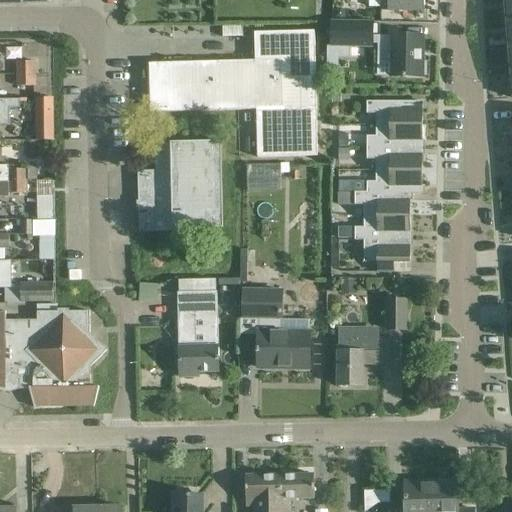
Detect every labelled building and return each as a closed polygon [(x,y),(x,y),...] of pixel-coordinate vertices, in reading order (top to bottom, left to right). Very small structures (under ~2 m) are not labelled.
[(387,0),(388,10),(423,11),(423,0),(387,0)] [(332,21),(332,46),(328,46),(327,57),(348,58),(348,46),(371,47),(372,22),(332,21)] [(256,109),(257,157),(317,156),(314,31),(254,32),(255,60),(152,63),(153,112),(256,109)] [(391,62),(391,75),(421,76),(422,36),(392,36),(379,36),(378,62),(391,62)] [(16,74),(36,74),(35,61),(16,62),(16,74)] [(36,74),(16,74),(16,86),(36,85),(36,74)] [(0,99),(0,125),(9,125),(9,109),(20,108),(19,99),(0,99)] [(375,126),(422,126),(422,109),(419,109),(419,101),(366,101),(366,114),(375,114),(375,126)] [(34,117),(34,142),(53,142),(53,116),(34,117)] [(366,149),(419,149),(419,140),(422,140),(422,126),(375,126),(375,136),(366,136),(366,149)] [(138,211),(139,232),(173,231),(173,228),(222,227),(220,141),(154,142),(155,170),(137,171),(138,211)] [(375,172),(422,172),(422,155),(419,155),(419,149),(366,149),(366,159),(375,159),(375,172)] [(250,189),(286,188),(285,163),(249,164),(250,189)] [(0,181),(27,181),(27,180),(36,180),(36,167),(27,167),(27,169),(8,170),(8,166),(0,165),(0,181)] [(366,181),(366,194),(410,194),(419,194),(419,186),(422,186),(422,172),(375,172),(375,181),(366,181)] [(0,181),(0,197),(8,197),(8,193),(27,193),(27,181),(0,181)] [(363,217),(410,217),(410,194),(366,194),(341,194),(341,205),(355,205),(363,205),(363,217)] [(354,240),(363,240),(363,239),(407,239),(407,232),(410,232),(410,217),(363,217),(363,227),(354,227),(354,240)] [(55,220),(19,221),(19,236),(55,236),(55,220)] [(0,248),(9,248),(9,234),(0,234),(0,248)] [(376,272),(394,272),(394,263),(410,263),(410,246),(407,246),(407,239),(363,239),(363,240),(363,262),(376,262),(376,272)] [(0,287),(9,287),(9,273),(0,273),(0,287)] [(20,302),(51,302),(51,283),(20,283),(20,302)] [(308,333),(308,321),(282,320),(283,289),(242,289),(242,320),(258,320),(257,368),(308,368),(309,333),(308,333)] [(177,293),(179,377),(198,376),(198,371),(218,371),(216,292),(177,293)] [(385,298),(384,331),(407,331),(407,298),(385,298)] [(69,309),(57,309),(57,305),(38,305),(38,312),(37,312),(37,320),(5,320),(5,312),(0,312),(0,382),(4,382),(30,389),(35,407),(93,406),(98,387),(90,387),(90,367),(107,350),(90,333),(89,311),(69,311),(69,309)] [(337,386),(362,386),(362,363),(389,363),(389,340),(379,340),(379,328),(339,328),(339,340),(339,350),(337,350),(337,386)] [(279,475),(279,511),(291,511),(291,499),(314,498),(313,474),(279,475)] [(279,511),(279,475),(245,475),(245,506),(254,506),(254,511),(279,511)] [(475,511),(475,508),(457,508),(457,480),(430,481),(430,511),(475,511)] [(387,510),(386,511),(430,511),(430,481),(403,481),(404,510),(387,510)] [(173,511),(201,511),(202,495),(190,495),(190,489),(181,489),(179,489),(179,495),(174,495),(173,511)] [(363,490),(363,508),(387,508),(386,489),(363,490)]
